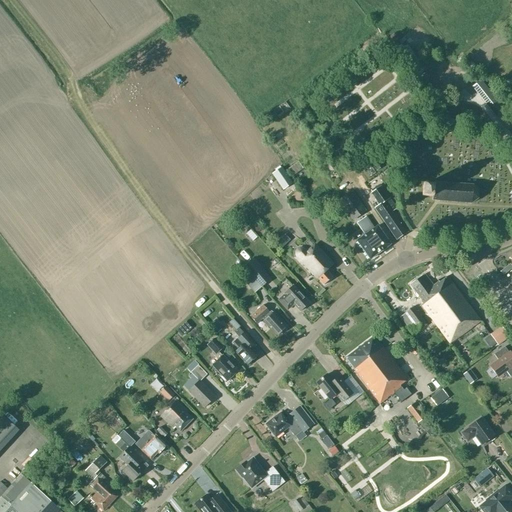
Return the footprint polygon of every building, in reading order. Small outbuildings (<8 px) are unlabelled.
[(425,70),(407,45),(396,54),(414,78),(425,70)] [(477,94),(497,118),(506,110),(486,87),(477,94)] [(438,107),(447,118),(453,113),(445,102),(438,107)] [(511,122),(508,117),(503,121),(509,128),(511,125),(511,122)] [(303,168),(282,137),(270,144),(291,176),(303,168)] [(369,162),(376,170),(383,165),(376,156),(369,162)] [(271,173),(282,190),(292,183),(281,167),(271,173)] [(432,200),(471,203),(478,199),(478,191),(473,185),(434,182),(433,185),(423,184),(422,196),(432,197),(432,200)] [(393,211),(396,209),(381,186),(371,193),(379,205),(374,208),(396,240),(408,232),(393,211)] [(351,191),(339,200),(353,220),(365,211),(351,191)] [(365,217),(356,223),(364,235),(356,241),(370,259),(378,253),(382,251),(382,250),(390,244),(377,226),(374,228),(365,217)] [(314,245),(306,252),(304,250),(303,249),(302,249),(301,249),(300,249),(299,249),(298,250),(297,250),(297,251),(296,252),(296,253),(296,254),(296,255),(296,256),(297,257),(316,278),(317,277),(324,285),(332,277),(325,270),(332,264),(314,245)] [(251,260),(244,266),(261,286),(268,279),(251,260)] [(447,277),(439,282),(438,281),(433,285),(424,274),(410,285),(423,303),(421,305),(450,343),(480,321),(447,277)] [(300,282),(294,287),(301,294),(306,289),(300,282)] [(292,286),(284,294),(284,295),(278,300),(287,310),(293,304),(300,311),(309,303),(292,286)] [(266,327),(268,326),(277,335),(285,327),(272,313),(271,314),(270,312),(269,312),(263,305),(250,316),(257,324),(262,319),(264,321),(265,322),(264,324),(266,327)] [(405,314),(401,317),(413,334),(427,324),(413,305),(404,312),(405,314)] [(239,327),(233,319),(228,323),(235,331),(238,328),(239,327)] [(208,326),(215,334),(221,328),(214,321),(208,326)] [(191,329),(185,322),(175,331),(181,338),(191,329)] [(509,337),(501,327),(490,335),(498,345),(509,337)] [(248,365),(257,356),(248,347),(252,343),(238,328),(235,331),(234,332),(239,338),(232,344),(237,349),(235,351),(248,365)] [(400,385),(407,380),(374,336),(345,358),(380,404),(401,387),(400,385)] [(218,360),(212,365),(227,381),(237,372),(222,356),(218,352),(223,348),(214,339),(207,345),(215,354),(213,356),(218,360)] [(511,356),(510,354),(505,347),(494,355),(499,362),(490,368),(496,376),(505,370),(510,377),(511,375),(511,356)] [(190,373),(199,381),(188,391),(204,407),(215,397),(199,381),(202,379),(207,375),(198,366),(190,373)] [(316,383),(329,400),(336,394),(342,402),(352,394),(339,377),(333,382),(327,374),(316,383)] [(443,387),(432,393),(435,400),(447,394),(443,387)] [(163,393),(168,399),(172,395),(167,389),(163,393)] [(185,413),(187,411),(176,400),(161,416),(173,429),(175,427),(180,432),(192,419),(185,413)] [(6,414),(23,422),(28,411),(11,403),(6,414)] [(414,404),(406,409),(417,424),(425,418),(414,404)] [(313,424),(300,407),(289,414),(290,415),(285,419),(280,412),(265,424),(271,432),(271,434),(273,437),(274,436),(275,438),(288,428),(295,436),(302,430),(303,432),(313,424)] [(0,446),(15,430),(0,417),(0,446)] [(481,418),(468,427),(469,428),(462,433),(467,441),(475,436),(481,445),(494,436),(481,418)] [(123,430),(118,435),(130,447),(135,441),(123,430)] [(165,447),(154,436),(148,430),(135,444),(141,450),(140,450),(150,460),(157,453),(159,454),(165,447)] [(317,434),(326,445),(331,441),(322,430),(317,434)] [(123,442),(118,436),(112,442),(117,448),(123,442)] [(140,474),(148,465),(123,442),(117,448),(123,454),(119,457),(127,465),(122,471),(132,481),(138,475),(139,475),(140,474)] [(334,446),(329,450),(332,455),(337,451),(334,446)] [(67,454),(61,461),(70,469),(76,463),(67,454)] [(110,504),(117,496),(101,482),(105,478),(97,471),(106,462),(99,456),(85,471),(95,480),(90,486),(97,492),(110,504)] [(246,463),(241,467),(241,466),(235,470),(241,478),(242,477),(251,488),(262,479),(272,492),(284,482),(274,469),(266,475),(252,458),(247,462),(246,461),(246,462),(246,463)] [(0,511),(57,511),(59,510),(21,474),(0,496),(0,511)] [(469,479),(475,488),(483,483),(477,474),(469,479)] [(354,496),(361,493),(358,489),(368,483),(366,479),(350,488),(354,496)] [(508,511),(511,509),(511,508),(509,505),(510,504),(510,502),(509,502),(511,499),(511,493),(505,485),(498,491),(498,490),(486,500),(486,501),(479,507),(483,511),(508,511)] [(76,490),(67,499),(74,506),(83,498),(76,490)] [(97,492),(93,497),(90,494),(88,497),(90,499),(103,511),(110,504),(97,492)] [(206,495),(194,504),(200,511),(230,511),(218,496),(212,501),(206,495)] [(298,497),(292,502),(299,511),(309,511),(312,510),(308,505),(303,498),(300,500),(298,497)] [(425,510),(426,511),(432,511),(437,509),(433,503),(425,510)]
